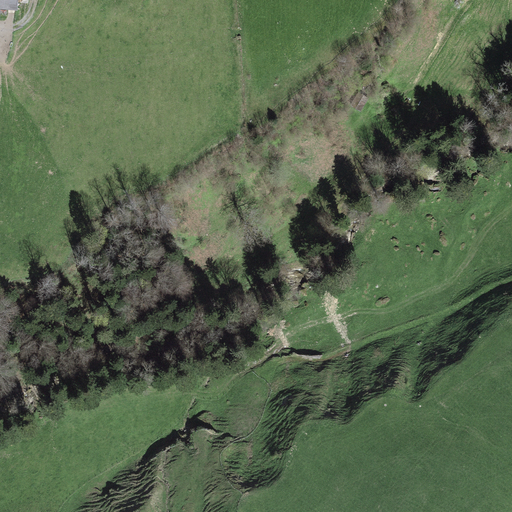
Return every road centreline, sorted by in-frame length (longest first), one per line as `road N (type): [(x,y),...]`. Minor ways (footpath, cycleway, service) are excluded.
road 1 (track): [(211,318),(354,194),(404,130),(426,76),(474,0)]
road 2 (track): [(199,384),(224,386),(288,361),(317,360),(445,316),(511,282)]
